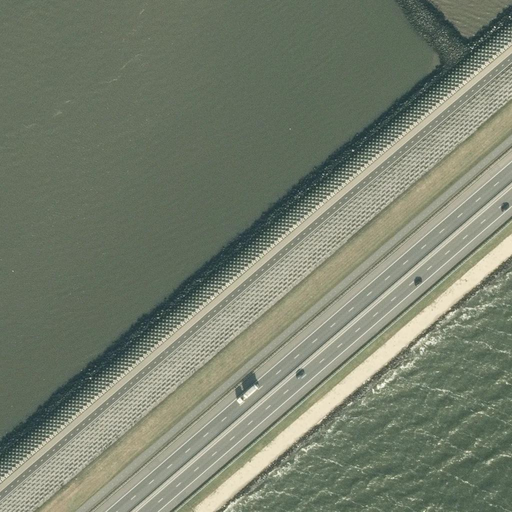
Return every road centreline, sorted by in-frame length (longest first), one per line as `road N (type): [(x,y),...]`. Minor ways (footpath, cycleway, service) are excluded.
road 1 (motorway): [(511,169),(114,511)]
road 2 (motorway): [(145,511),(511,195)]
